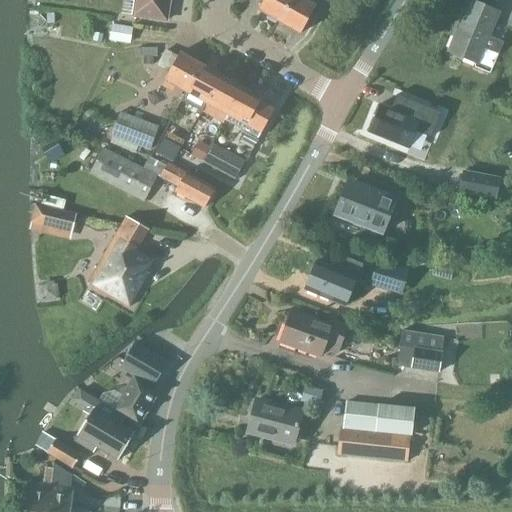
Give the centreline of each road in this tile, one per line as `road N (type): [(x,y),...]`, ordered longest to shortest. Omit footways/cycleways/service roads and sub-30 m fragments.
road 1 (unclassified): [(156,511),(165,430),(184,376),(345,100)]
road 2 (unclassified): [(345,100),(226,32),(218,0)]
